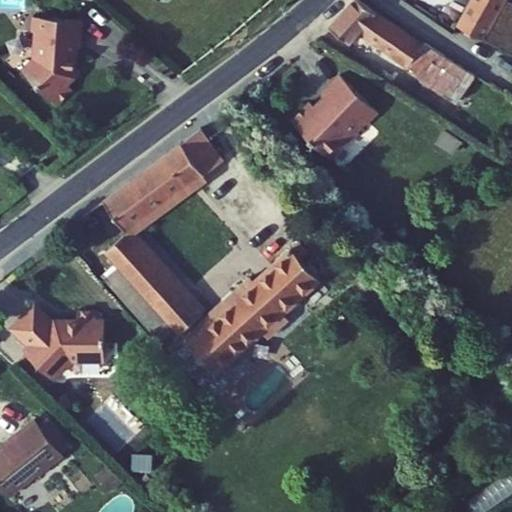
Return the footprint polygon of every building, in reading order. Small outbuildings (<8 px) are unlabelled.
[(48,3),(22,0),(0,0),(0,2),(0,12),(2,13),(0,31),(0,65),(18,85),(35,71),(31,67),(38,60),(34,56),(36,44),(40,45),(42,31),(44,31),(48,3)] [(364,0),(350,0),(329,23),(356,42),(363,33),(424,71),(431,82),(484,114),(504,82),(452,50),(449,56),(364,0)] [(511,34),(511,6),(501,0),(488,0),(473,25),(446,8),(441,16),(500,53),(511,34)] [(451,0),(446,8),(473,25),(488,0),(451,0)] [(282,87),(262,105),(298,145),(348,100),(314,61),(293,80),(295,82),(285,91),(282,87)] [(202,130),(184,143),(209,173),(227,160),(202,130)] [(209,173),(184,143),(107,201),(132,235),(209,173)] [(284,310),(322,277),(297,249),(259,283),(241,299),(214,323),(132,235),(109,253),(119,265),(175,325),(215,369),(265,325),(272,333),(290,318),(284,310)] [(104,278),(160,339),(175,325),(119,265),(104,278)] [(236,294),(241,299),(259,283),(254,278),(236,294)] [(76,334),(74,295),(66,295),(65,286),(46,287),(47,298),(27,299),(24,302),(7,284),(0,291),(0,318),(4,322),(0,326),(0,331),(24,355),(36,343),(35,336),(76,334)] [(0,464),(8,458),(13,463),(41,443),(9,401),(0,408),(0,464)]
